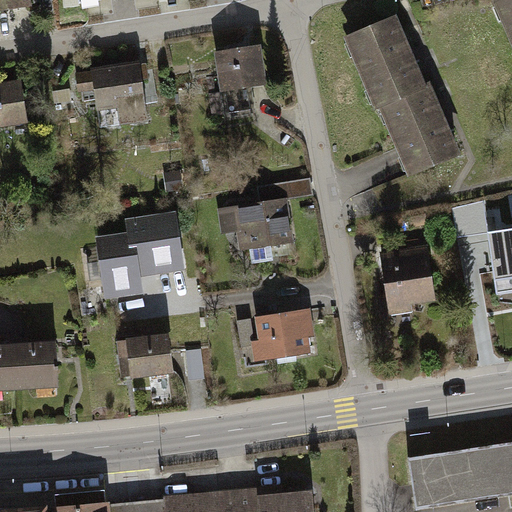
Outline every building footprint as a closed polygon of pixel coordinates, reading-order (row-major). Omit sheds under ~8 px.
[(0,0),(0,9),(28,5),(27,0),(0,0)] [(511,35),(511,0),(499,0),(497,1),(511,35)] [(378,106),(383,104),(422,87),(393,18),(348,37),(378,106)] [(263,84),(258,47),(219,52),(224,91),(227,112),(228,114),(253,110),(249,86),(263,84)] [(140,70),(139,64),(93,71),(101,127),(148,120),(145,102),(156,100),(151,69),(140,70)] [(0,123),(26,120),(20,83),(0,86),(0,123)] [(427,85),(422,87),(383,104),(412,173),(456,154),(427,85)] [(227,112),(224,91),(210,93),(213,115),(227,112)] [(291,242),(285,199),(239,206),(241,222),(239,222),(240,229),(243,249),(251,248),(253,262),(273,259),(271,245),(291,242)] [(241,222),(239,206),(219,208),(223,231),(240,229),(239,222),(241,222)] [(182,267),(175,215),(128,222),(130,236),(99,240),(102,261),(104,278),(106,292),(140,287),(138,273),(137,261),(153,259),(155,271),(182,267)] [(511,229),(504,230),(506,238),(491,240),(498,289),(511,287),(511,229)] [(426,249),(382,255),(389,304),(390,304),(391,313),(411,310),(410,301),(434,298),(428,255),(427,256),(426,249)] [(137,261),(138,273),(155,271),(153,259),(137,261)] [(104,278),(102,261),(88,263),(91,280),(104,278)] [(311,334),(307,310),(259,317),(263,344),(265,358),(308,352),(305,335),(311,334)] [(255,345),(251,318),(238,320),(242,347),(255,345)] [(168,336),(119,341),(123,368),(131,367),(132,375),(172,371),(168,336)] [(55,366),(54,344),(17,346),(19,383),(33,383),(33,385),(56,384),(56,370),(59,370),(59,366),(55,366)] [(263,344),(255,345),(257,359),(265,358),(263,344)] [(207,378),(202,345),(175,349),(180,382),(207,378)] [(4,384),(19,383),(17,346),(0,346),(0,387),(4,387),(4,384)] [(511,442),(409,458),(416,508),(511,493),(511,442)] [(260,511),(313,511),(312,492),(259,497),(260,511)] [(260,511),(259,497),(210,501),(209,495),(164,499),(164,511),(260,511)] [(42,511),(42,510),(13,511),(164,511),(164,499),(56,508),(56,511),(42,511)]
